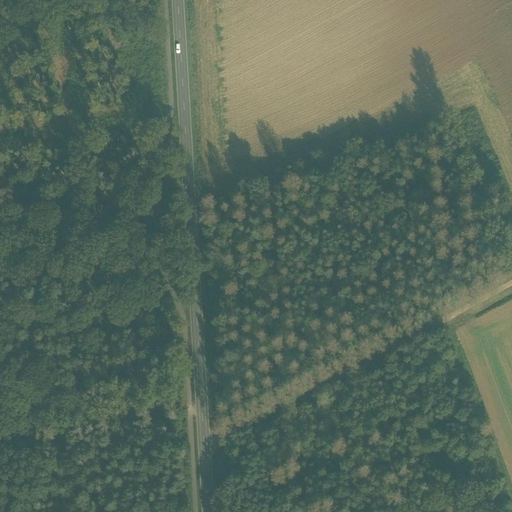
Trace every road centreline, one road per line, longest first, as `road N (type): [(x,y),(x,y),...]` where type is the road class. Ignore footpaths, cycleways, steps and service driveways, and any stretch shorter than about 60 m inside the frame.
road 1 (tertiary): [(177,0),(208,511)]
road 2 (track): [(511,282),(204,448)]
